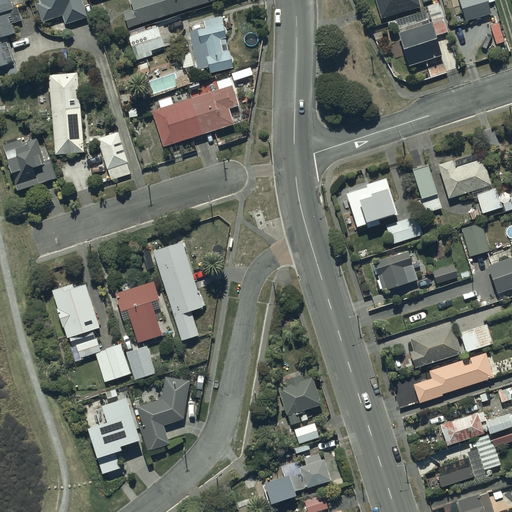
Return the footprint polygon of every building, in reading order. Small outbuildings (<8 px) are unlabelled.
[(12,0),(0,0),(0,82),(21,76),(9,39),(17,36),(14,26),(24,23),(19,7),(15,9),(12,0)] [(40,0),(42,4),(37,5),(44,24),(64,17),(67,26),(89,19),(82,0),(40,0)] [(209,0),(130,0),(134,8),(124,11),(129,26),(209,0)] [(420,5),(418,0),(375,0),(381,16),(420,5)] [(489,11),(486,0),(459,0),(465,18),(489,11)] [(438,1),(427,4),(431,21),(435,33),(447,30),(438,1)] [(222,14),(221,14),(204,18),(205,25),(186,29),(195,67),(208,64),(209,71),(233,66),(230,49),(229,49),(223,24),(224,24),(222,14)] [(441,53),(431,21),(396,32),(407,64),(441,53)] [(158,26),(128,35),(136,59),(153,53),(151,49),(164,45),(158,26)] [(76,72),(47,75),(53,155),(83,152),(76,72)] [(237,85),(235,78),(218,83),(219,88),(173,102),(171,95),(158,99),(161,107),(152,110),(162,145),(233,122),(228,107),(238,104),(233,86),(237,85)] [(119,130),(96,137),(106,168),(107,167),(110,178),(130,172),(126,161),(128,160),(119,130)] [(10,174),(15,191),(56,178),(50,159),(42,161),(35,139),(24,143),(23,138),(1,145),(5,160),(3,161),(7,175),(10,174)] [(478,151),(437,164),(448,197),(471,190),(473,197),(477,195),(482,212),(503,206),(497,186),(491,188),(490,184),(492,184),(484,159),(481,160),(478,151)] [(442,206),(428,164),(412,169),(426,211),(442,206)] [(395,210),(384,175),(365,181),(366,185),(345,192),(356,225),(365,222),(367,226),(379,222),(377,216),(395,210)] [(415,217),(385,226),(390,244),(420,235),(415,217)] [(480,223),(460,229),(468,257),(488,251),(487,247),(491,246),(489,239),(485,240),(483,236),(486,235),(485,229),(482,230),(480,223)] [(511,241),(509,243),(511,253),(510,254),(510,256),(507,257),(508,259),(486,266),(495,293),(511,287),(511,241)] [(195,287),(180,242),(151,252),(179,341),(197,335),(189,311),(204,307),(198,286),(195,287)] [(418,280),(408,252),(374,263),(384,292),(418,280)] [(437,282),(457,276),(454,265),(433,271),(437,282)] [(160,308),(151,282),(113,294),(110,288),(106,289),(109,300),(113,299),(121,321),(127,319),(136,344),(160,336),(151,311),(160,308)] [(71,284),(50,291),(65,339),(67,338),(75,362),(95,356),(103,382),(129,374),(120,344),(103,349),(104,350),(100,351),(96,338),(97,337),(95,329),(97,329),(90,304),(93,303),(90,296),(87,296),(84,285),(72,288),(71,284)] [(462,352),(452,323),(410,337),(414,350),(410,351),(415,367),(462,352)] [(486,323),(482,325),(464,331),(460,332),(466,350),(492,342),(486,323)] [(154,372),(146,345),(126,351),(135,378),(154,372)] [(463,359),(430,369),(433,378),(414,384),(420,402),(443,394),(443,392),(494,376),(486,353),(470,358),(471,361),(464,364),(463,359)] [(76,366),(68,368),(73,386),(82,384),(76,366)] [(302,380),(301,375),(283,381),(285,386),(276,389),(281,407),(278,408),(279,411),(282,410),(284,416),(286,416),(289,425),(309,419),(307,414),(301,415),(300,412),(320,406),(311,377),(302,380)] [(188,381),(163,377),(160,399),(135,408),(142,428),(138,429),(146,452),(168,444),(161,426),(182,419),(188,381)] [(511,386),(507,388),(506,386),(498,389),(502,401),(511,397),(511,386)] [(100,419),(86,423),(95,454),(97,453),(102,469),(122,463),(117,446),(121,445),(120,442),(138,436),(125,393),(100,401),(101,403),(95,405),(100,419)] [(447,444),(482,432),(480,425),(486,423),(485,419),(486,418),(484,410),(478,412),(477,411),(440,424),(447,444)] [(486,418),(485,419),(486,423),(489,432),(511,424),(511,413),(509,414),(508,411),(486,418)] [(317,438),(313,424),(293,430),(297,444),(317,438)] [(511,426),(504,429),(504,431),(489,436),(493,448),(511,441),(511,426)] [(320,460),(318,454),(303,459),(304,461),(297,464),(296,461),(281,467),(284,477),(262,485),(268,505),(294,496),(293,492),(330,481),(323,459),(320,460)] [(444,475),(438,477),(441,487),(474,477),(468,458),(441,467),(444,475)] [(492,511),(486,493),(477,496),(476,495),(441,507),(442,511),(492,511)] [(315,511),(326,509),(323,498),(304,504),(306,511),(315,511)]
